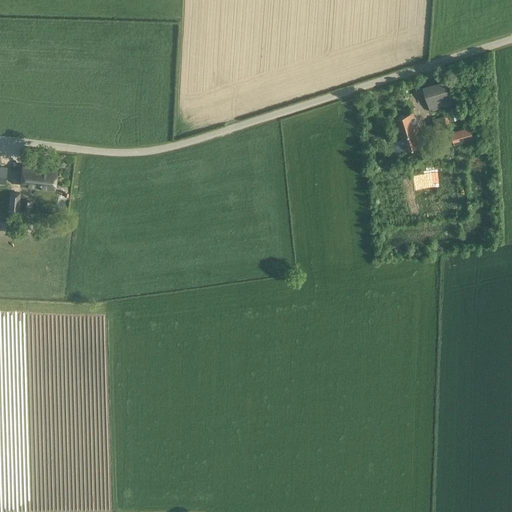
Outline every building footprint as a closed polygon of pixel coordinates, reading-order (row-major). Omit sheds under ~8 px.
[(423,87),(430,111),(453,104),(446,80),(423,87)] [(400,139),(392,141),(396,152),(406,148),(406,149),(421,144),(417,131),(419,130),(413,112),(393,118),(400,139)] [(436,129),(448,125),(445,116),(433,119),(436,129)] [(469,128),(451,133),(453,141),(454,145),(472,140),(471,136),(469,128)] [(20,185),(54,189),(56,169),(22,166),(20,185)] [(18,213),(20,193),(10,192),(7,212),(18,213)]
